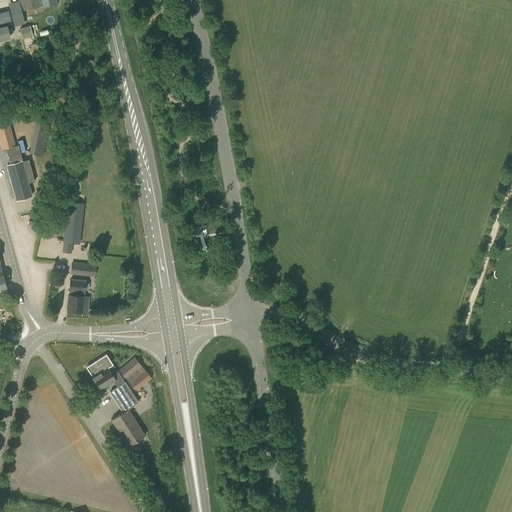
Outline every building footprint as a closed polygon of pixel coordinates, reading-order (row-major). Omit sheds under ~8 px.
[(42,7),(58,3),(57,0),(19,0),(22,10),(42,5),(42,7)] [(13,19),(22,16),(20,7),(11,9),(13,19)] [(0,27),(6,26),(7,26),(9,26),(7,19),(5,12),(0,13),(0,27)] [(33,36),(30,25),(19,28),(22,39),(33,36)] [(0,39),(9,37),(7,26),(6,26),(0,27),(0,39)] [(43,156),(53,106),(38,103),(29,152),(43,156)] [(10,125),(0,127),(0,137),(3,149),(7,148),(11,164),(7,165),(16,200),(32,196),(28,183),(35,182),(30,159),(23,161),(19,145),(15,146),(10,125)] [(79,244),(84,202),(67,200),(62,252),(71,253),(72,243),(79,244)] [(70,274),(95,276),(96,264),(71,262),(70,274)] [(83,311),(86,280),(70,278),(67,310),(83,311)] [(113,382),(116,386),(124,381),(106,353),(86,366),(101,390),(113,382)] [(135,390),(151,377),(134,356),(118,370),(135,390)] [(124,381),(116,386),(109,391),(122,411),(110,419),(128,446),(145,434),(128,408),(138,402),(125,381),(124,381)]
